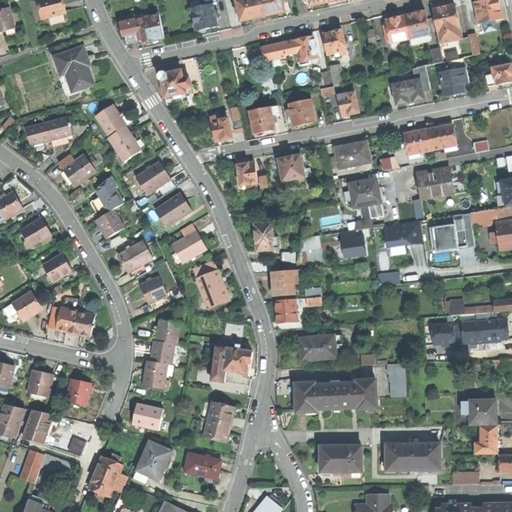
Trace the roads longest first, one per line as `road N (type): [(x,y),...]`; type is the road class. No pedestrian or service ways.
road 1 (residential): [(191,160),(511,97)]
road 2 (residential): [(127,64),(376,3),(420,0)]
road 3 (residential): [(191,160),(269,344),(260,418)]
road 4 (residential): [(0,152),(54,195),(108,283),(126,334),(124,366)]
road 5 (unknown): [(273,434),(447,418)]
road 6 (residential): [(124,366),(0,338)]
